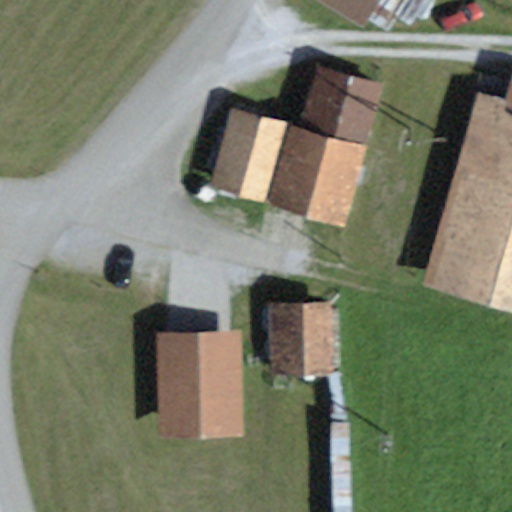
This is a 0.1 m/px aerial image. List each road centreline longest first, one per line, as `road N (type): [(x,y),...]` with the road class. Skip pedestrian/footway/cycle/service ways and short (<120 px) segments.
road 1 (track): [(511,49),(309,46),(141,107)]
road 2 (residential): [(230,0),(62,200),(12,243)]
